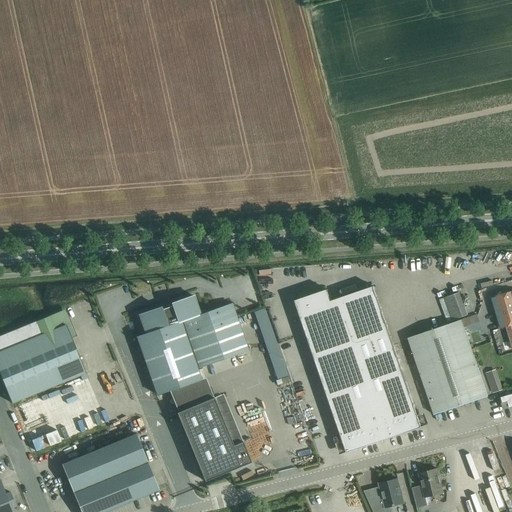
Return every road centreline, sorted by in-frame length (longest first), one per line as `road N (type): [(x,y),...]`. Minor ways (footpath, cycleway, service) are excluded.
road 1 (primary): [(0,257),(511,217)]
road 2 (unclassified): [(194,511),(495,430)]
road 3 (unknown): [(511,278),(387,296)]
